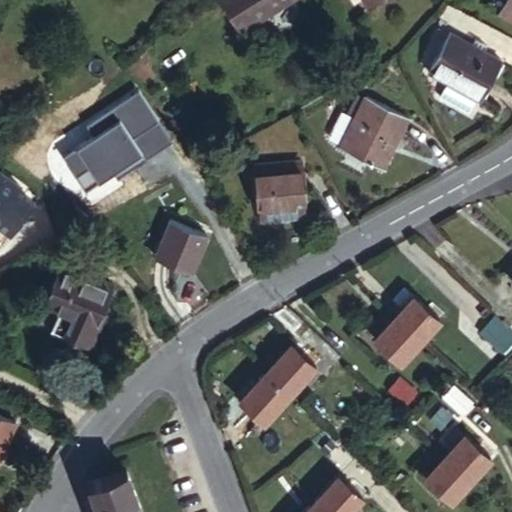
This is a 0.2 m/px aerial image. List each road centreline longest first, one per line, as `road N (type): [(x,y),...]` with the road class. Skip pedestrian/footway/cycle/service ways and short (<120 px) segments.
road 1 (residential): [(175,353),(299,268),(511,156)]
road 2 (unclassified): [(175,353),(232,511)]
road 3 (residential): [(63,478),(175,353)]
